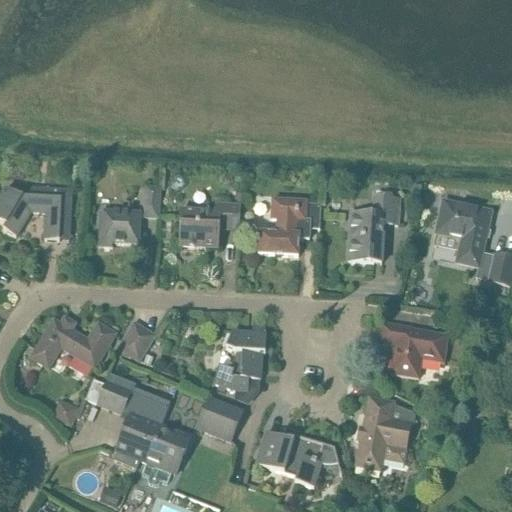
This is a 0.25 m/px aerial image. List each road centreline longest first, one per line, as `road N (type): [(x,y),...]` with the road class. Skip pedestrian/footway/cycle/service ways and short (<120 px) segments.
road 1 (residential): [(0,348),(33,293),(293,307)]
road 2 (residential): [(293,307),(345,311),(335,401),(329,407),(295,400),(290,389)]
road 3 (residential): [(18,511),(43,471),(43,449),(0,409)]
